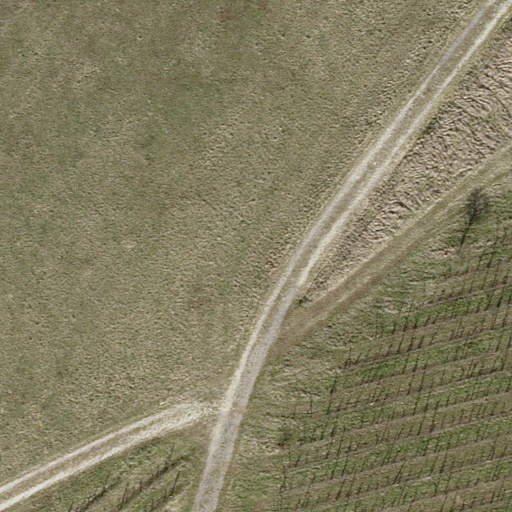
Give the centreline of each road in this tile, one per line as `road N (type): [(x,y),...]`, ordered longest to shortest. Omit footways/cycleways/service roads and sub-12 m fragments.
road 1 (track): [(208,511),(245,391),(310,250),(505,0)]
road 2 (track): [(1,511),(245,391)]
